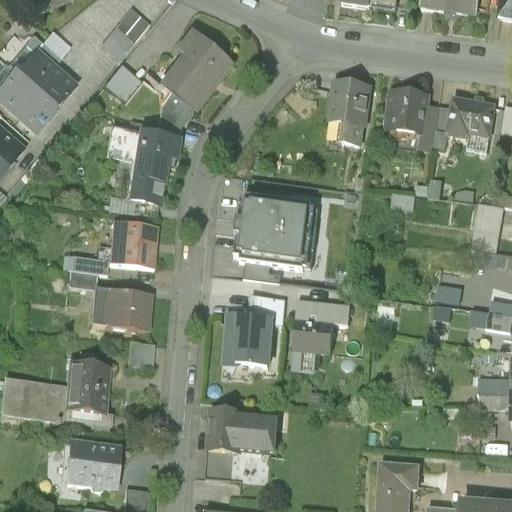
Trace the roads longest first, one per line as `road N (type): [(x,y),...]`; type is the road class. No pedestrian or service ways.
road 1 (residential): [(175,511),(172,448),(203,166),(220,135),(272,82),(297,31)]
road 2 (residential): [(511,68),(387,53),(297,31)]
